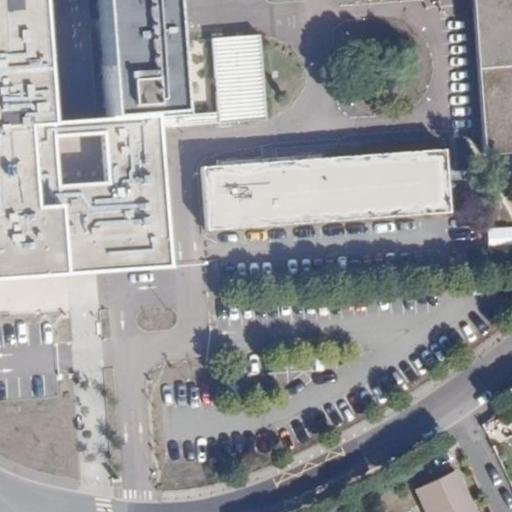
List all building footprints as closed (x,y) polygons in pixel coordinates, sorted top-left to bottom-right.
[(0,0),(0,264),(64,259),(76,258),(147,253),(137,129),(135,129),(136,114),(110,117),(108,83),(63,86),(47,87),(37,0),(0,0)] [(102,0),(108,83),(110,117),(136,114),(136,128),(271,120),(265,35),(218,38),(221,111),(181,115),(172,0),(102,0)] [(511,0),(476,0),(485,154),(511,151),(511,0)] [(222,165),(205,165),(209,230),(454,215),(450,150),(328,158),(328,152),(222,159),(222,165)] [(485,246),(511,245),(511,226),(484,228),(485,246)] [(451,478),(412,495),(418,510),(440,502),(456,492),(451,478)] [(466,511),(456,492),(440,502),(418,510),(419,511),(466,511)]
